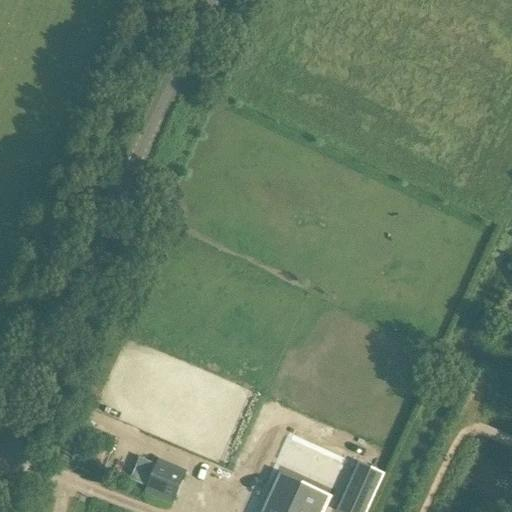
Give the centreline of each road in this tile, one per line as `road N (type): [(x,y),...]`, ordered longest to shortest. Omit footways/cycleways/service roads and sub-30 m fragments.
road 1 (tertiary): [(0,459),(220,0)]
road 2 (unknown): [(58,451),(189,511)]
